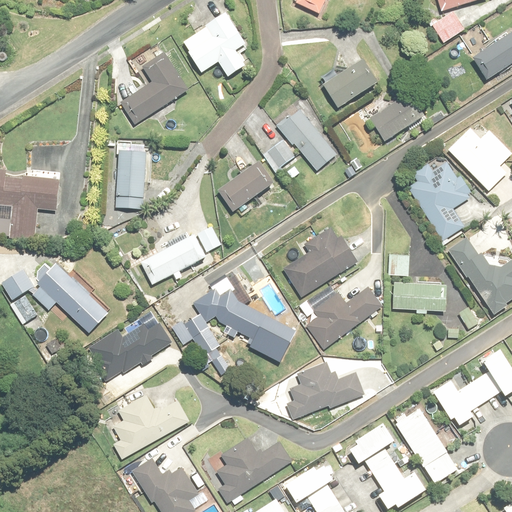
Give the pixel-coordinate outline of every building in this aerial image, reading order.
[(326,0),(297,0),(295,4),(320,15),(326,0)] [(437,0),(441,13),(482,0),(437,0)] [(466,32),(452,13),(432,26),(445,46),(466,32)] [(241,53),(247,49),(228,16),(183,43),(202,75),(219,64),(227,78),(248,65),(241,53)] [(511,64),(511,34),(473,59),(486,80),(511,64)] [(120,103),(135,126),(188,91),(165,55),(142,71),(150,83),(120,103)] [(363,60),(322,85),(337,111),(378,85),(363,60)] [(411,94),(369,120),(385,145),(426,119),(411,94)] [(295,109),(276,126),(317,172),(336,155),(295,109)] [(480,142),(470,131),(450,151),(488,191),(506,174),(499,167),(510,156),(489,133),(480,142)] [(284,141),(263,156),(274,172),(295,158),(284,141)] [(131,143),(118,142),(116,209),(143,210),(144,183),(151,183),(152,147),(131,147),(131,143)] [(250,212),(246,206),(274,187),(258,163),(216,191),(232,215),(237,211),(241,217),(250,212)] [(417,182),(408,189),(442,242),(466,226),(455,210),(473,198),(460,177),(458,179),(449,165),(434,174),(428,165),(413,175),(417,182)] [(5,172),(0,171),(0,238),(36,240),(36,212),(58,213),(59,180),(5,178),(5,172)] [(213,227),(197,235),(206,254),(222,246),(213,227)] [(301,297),(357,264),(343,239),(336,243),(329,230),(304,245),(309,255),(284,269),(301,297)] [(194,238),(141,264),(152,287),(206,261),(194,238)] [(465,238),(447,250),(493,318),(511,305),(511,261),(511,260),(492,273),(481,256),(478,257),(465,238)] [(409,258),(391,257),(389,277),(407,278),(409,258)] [(37,286),(40,289),(33,296),(49,311),(55,304),(88,335),(107,315),(55,266),(37,286)] [(253,302),(248,296),(255,291),(246,278),(243,280),(238,274),(226,283),(225,280),(210,290),(211,292),(194,303),(207,324),(216,318),(227,329),(224,334),(235,340),(238,334),(252,341),(248,348),(279,365),(296,333),(245,307),(253,302)] [(392,310),(415,311),(415,316),(427,316),(427,312),(445,313),(446,288),(393,285),(392,310)] [(18,286),(3,295),(27,335),(42,326),(18,286)] [(337,294),(336,295),(315,311),(308,301),(299,308),(307,319),(314,314),(318,319),(305,329),(322,351),(381,307),(370,292),(367,288),(346,305),(337,294)] [(470,309),(459,315),(467,330),(478,324),(470,309)] [(195,362),(203,374),(211,369),(209,365),(212,363),(220,375),(229,370),(216,349),(220,347),(200,316),(184,326),(204,356),(195,362)] [(117,330),(88,348),(108,382),(125,371),(126,373),(173,344),(161,324),(146,333),(141,325),(122,337),(117,330)] [(453,374),(430,389),(451,420),(454,419),(458,425),(472,416),(470,412),(501,392),(505,398),(511,393),(511,370),(499,350),(481,362),(489,373),(463,390),(453,374)] [(302,385),(289,390),(294,401),(286,404),(292,421),(327,407),(329,411),(366,397),(356,373),(340,379),(338,374),(331,377),(326,364),(298,376),(302,385)] [(190,423),(179,402),(159,413),(149,395),(120,411),(124,419),(112,425),(121,440),(113,445),(122,461),(190,423)] [(419,410),(396,425),(434,485),(458,470),(419,410)] [(383,422),(354,442),(356,445),(349,450),(358,464),(364,460),(385,492),(379,496),(389,510),(396,506),(397,508),(426,488),(416,472),(405,479),(385,449),(396,442),(383,422)] [(249,438),(220,456),(225,464),(216,470),(226,485),(218,490),(228,506),(294,465),(280,441),(259,454),(249,438)] [(151,459),(131,470),(151,503),(153,502),(158,511),(196,511),(191,502),(197,498),(181,470),(173,475),(171,472),(161,477),(151,459)] [(314,467),(284,486),(296,504),(307,497),(316,511),(353,511),(352,511),(344,511),(327,484),(333,480),(325,466),(316,471),(314,467)] [(284,511),(276,499),(255,511),(284,511)] [(505,511),(511,511),(511,502),(503,508),(505,511)]
